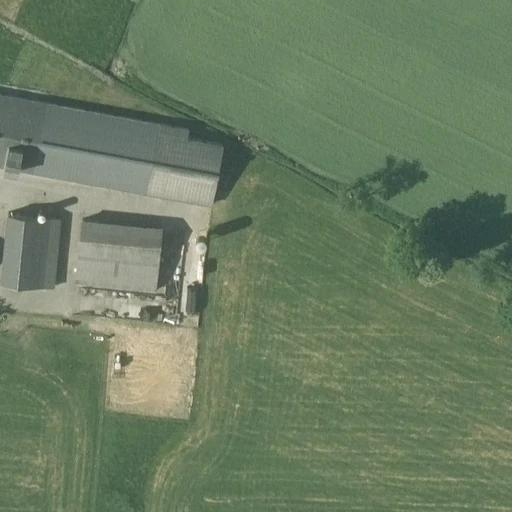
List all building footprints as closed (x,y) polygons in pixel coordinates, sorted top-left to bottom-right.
[(0,94),(0,166),(211,206),(223,144),(188,138),(189,129),(0,94)] [(0,282),(54,287),(60,219),(5,214),(0,263),(0,282)] [(100,255),(103,220),(81,218),(74,283),(156,291),(157,260),(100,255)] [(73,291),(72,312),(93,313),(94,292),(73,291)] [(115,317),(116,292),(95,291),(95,316),(115,317)] [(118,294),(117,320),(192,322),(192,296),(118,294)]
